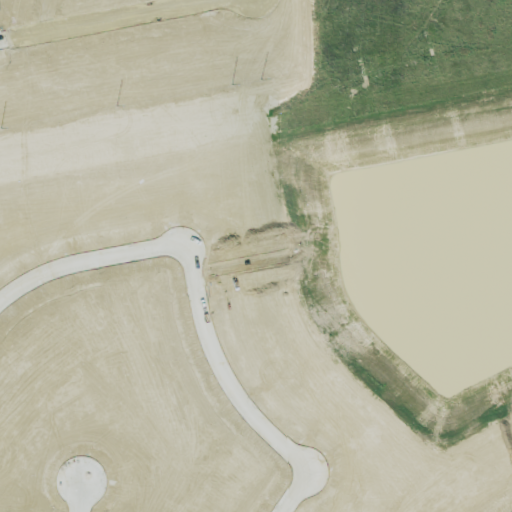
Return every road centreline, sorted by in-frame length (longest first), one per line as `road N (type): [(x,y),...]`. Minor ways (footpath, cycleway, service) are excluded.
road 1 (residential): [(240,399),(207,335),(192,268),(171,247),(52,268),(0,298)]
road 2 (residential): [(0,41),(207,0)]
road 3 (residential): [(281,511),(300,488),(299,461),(240,399)]
